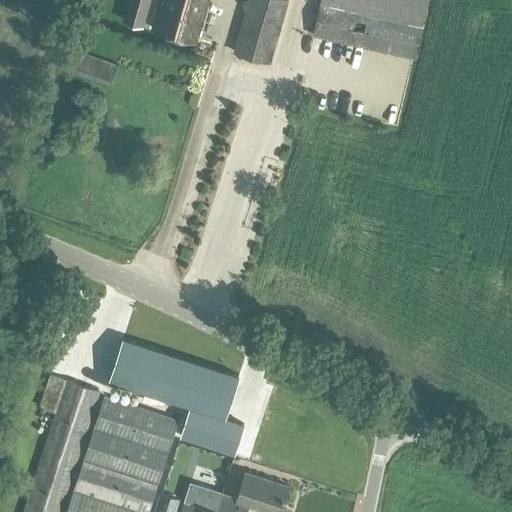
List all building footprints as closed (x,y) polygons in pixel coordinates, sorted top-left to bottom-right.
[(196,41),(208,0),(160,0),(152,28),(196,41)] [(249,0),(233,52),(271,63),(289,0),(249,0)] [(320,0),(317,14),(313,35),(415,58),(427,0),(320,0)] [(73,47),(65,69),(111,85),(118,64),(73,47)] [(256,70),(257,61),(249,60),(249,75),(272,76),(272,70),(256,70)] [(191,408),(225,419),(238,377),(123,341),(110,383),(191,408)] [(61,511),(100,390),(51,373),(39,406),(56,412),(23,511),(61,511)] [(179,420),(105,396),(77,485),(150,508),(179,420)] [(225,419),(191,408),(181,438),(234,455),(244,425),(225,419)] [(216,511),(247,511),(250,504),(273,511),(280,511),(288,486),(245,472),(237,496),(222,491),(216,510),(216,511)] [(67,511),(148,511),(150,508),(77,485),(67,511)] [(173,511),(179,496),(160,490),(152,511),(173,511)] [(216,511),(186,502),(182,511),(216,511)]
